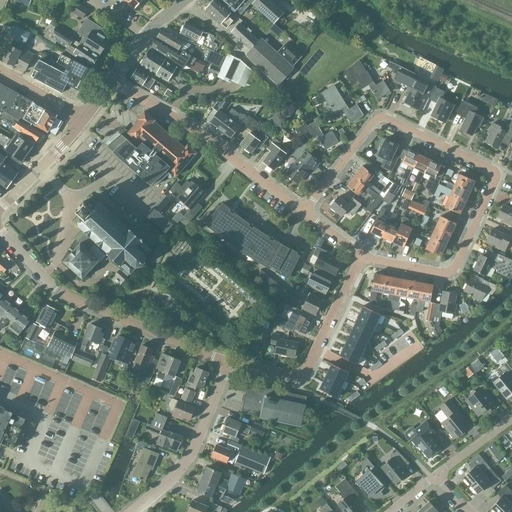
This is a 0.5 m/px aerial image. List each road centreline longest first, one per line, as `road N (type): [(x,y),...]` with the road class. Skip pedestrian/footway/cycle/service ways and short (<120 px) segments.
road 1 (residential): [(362,256),(451,271),(493,183),(488,168),(382,118),(305,213)]
road 2 (residential): [(0,232),(57,289),(226,362)]
road 3 (residential): [(305,213),(111,81)]
road 4 (residential): [(226,362),(283,377),(301,373),(362,256)]
road 5 (residential): [(134,511),(182,471),(226,362)]
road 6 (tertiary): [(0,210),(83,120)]
